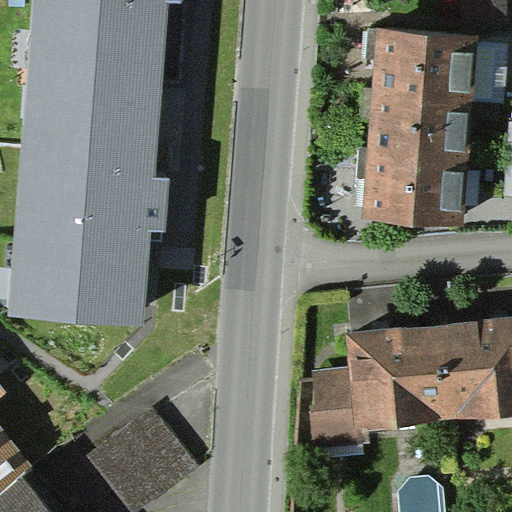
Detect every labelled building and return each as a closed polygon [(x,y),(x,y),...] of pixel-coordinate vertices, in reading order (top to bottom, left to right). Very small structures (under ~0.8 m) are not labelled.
[(33,0),(11,312),(142,321),(148,243),(167,245),(172,173),(155,171),(161,81),(181,83),(186,0),(33,0)] [(474,30),(384,22),(369,198),(459,206),(474,30)] [(511,316),(351,329),(354,364),(308,368),(314,446),(363,442),(361,418),(436,411),(435,401),(464,399),(465,411),(511,406),(511,316)] [(0,400),(17,391),(0,368),(0,481),(29,461),(0,415),(0,400)] [(151,402),(87,449),(134,511),(198,464),(151,402)] [(56,511),(25,473),(0,492),(0,511),(56,511)]
